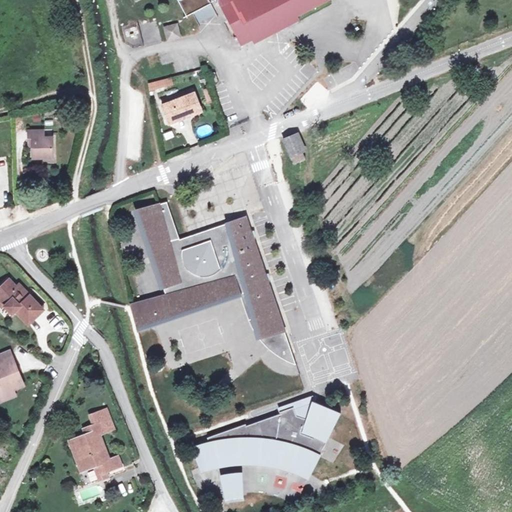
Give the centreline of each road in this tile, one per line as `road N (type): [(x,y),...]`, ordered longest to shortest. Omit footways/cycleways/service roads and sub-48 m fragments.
road 1 (unclassified): [(255,136),(256,117),(218,44),(138,54),(124,87),(124,189)]
road 2 (unclassified): [(255,136),(511,42)]
road 3 (residential): [(255,136),(324,354)]
road 4 (residential): [(4,511),(84,329)]
road 5 (residential): [(92,336),(172,511)]
road 6 (unclassified): [(124,189),(255,136)]
road 7 (unclassified): [(5,236),(124,189)]
road 8 (residential): [(84,329),(5,236)]
